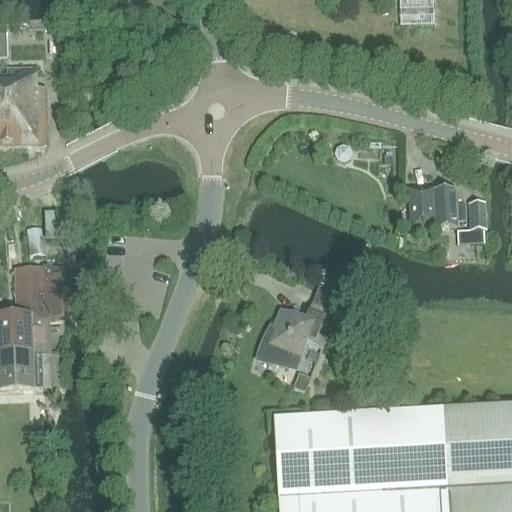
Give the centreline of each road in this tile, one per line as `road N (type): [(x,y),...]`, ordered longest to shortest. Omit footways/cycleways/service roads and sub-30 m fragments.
road 1 (unclassified): [(138,511),(142,422),(203,235),(215,111)]
road 2 (unclassified): [(511,151),(313,100),(215,111)]
road 3 (unclassified): [(215,111),(0,188)]
